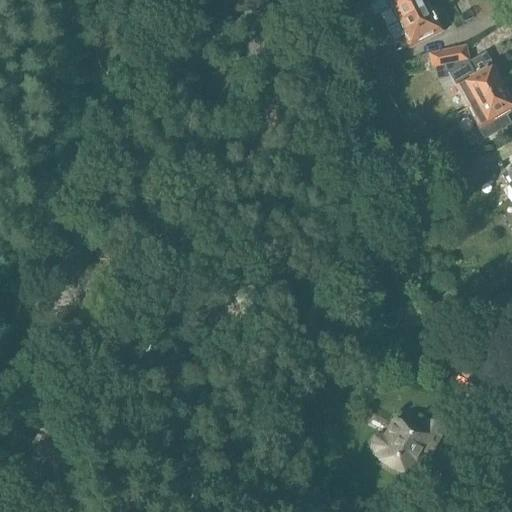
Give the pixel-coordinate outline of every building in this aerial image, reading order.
[(186,0),(188,18),(205,17),(204,13),(232,12),(270,10),(269,0),(186,0)] [(383,0),(377,3),(368,8),(374,19),(376,18),(379,16),(386,29),(428,8),(428,7),(427,6),(429,5),(429,0),(383,0)] [(428,8),(386,29),(391,39),(395,37),(402,50),(440,31),(434,19),(435,18),(435,12),(431,8),(429,9),(428,8)] [(465,47),(427,54),(430,70),(444,67),(467,108),(504,87),(502,84),(501,81),(499,78),(497,75),(492,66),(492,64),(490,64),(490,66),(475,74),(467,62),(465,47)] [(370,64),(362,67),(367,78),(376,74),(378,77),(399,66),(393,53),(375,61),(370,64)] [(504,87),(467,108),(484,138),(483,139),(484,139),(485,138),(509,124),(510,125),(510,124),(509,123),(505,115),(511,111),(511,102),(510,99),(510,95),(508,92),(505,90),(504,87)] [(406,118),(402,120),(403,122),(408,130),(413,138),(424,132),(419,123),(417,120),(414,117),(410,116),(406,118)] [(424,132),(413,138),(417,147),(429,140),(424,132)] [(494,152),(439,178),(448,198),(467,189),(465,184),(501,167),(494,152)] [(511,168),(505,173),(501,175),(506,183),(508,187),(502,190),(511,205),(511,204),(511,168)] [(255,332),(272,321),(252,287),(235,298),(255,332)] [(477,397),(497,410),(511,386),(511,374),(497,365),(477,397)] [(431,455),(429,455),(442,431),(443,431),(444,430),(440,429),(441,428),(430,422),(429,422),(426,420),(425,422),(418,435),(394,421),(385,436),(384,435),(375,437),(370,445),(373,454),(411,475),(420,459),(427,462),(431,455)]
